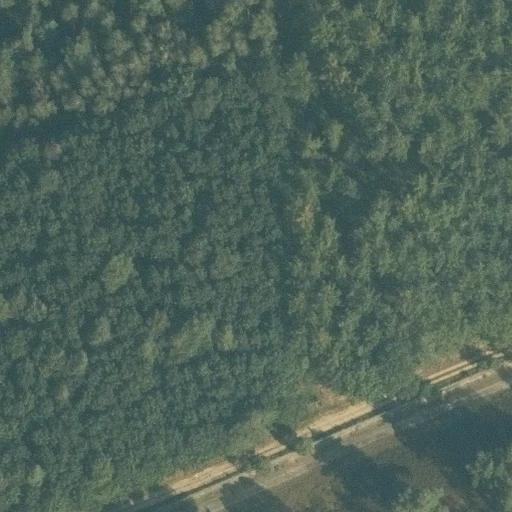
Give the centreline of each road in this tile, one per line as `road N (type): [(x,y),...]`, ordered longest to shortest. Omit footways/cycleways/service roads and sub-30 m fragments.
road 1 (track): [(324,465),(302,347),(297,101),(272,0)]
road 2 (track): [(215,511),(511,387)]
road 3 (track): [(297,511),(511,421)]
